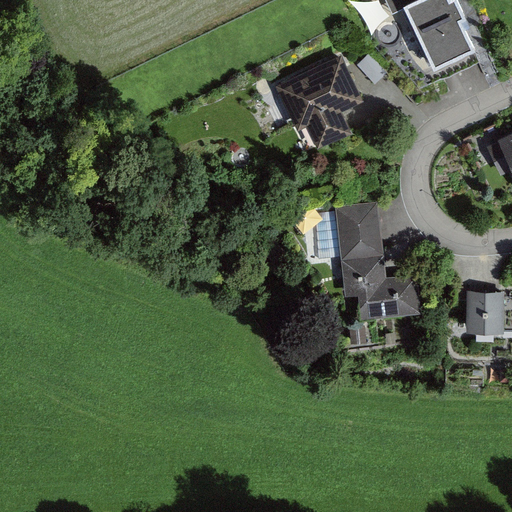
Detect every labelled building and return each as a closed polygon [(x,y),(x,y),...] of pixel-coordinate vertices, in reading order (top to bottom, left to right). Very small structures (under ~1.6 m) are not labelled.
[(385,0),(422,79),(485,49),(461,0),(385,0)] [(341,53),(271,91),(293,133),(310,124),(323,149),(357,131),(347,113),(368,102),(341,53)] [(370,53),(359,62),(375,81),(386,72),(370,53)] [(511,136),(499,142),(511,169),(511,136)] [(381,206),(334,211),(345,326),(422,318),(418,276),(388,279),(381,206)] [(511,295),(467,294),(466,339),(511,339),(511,295)]
